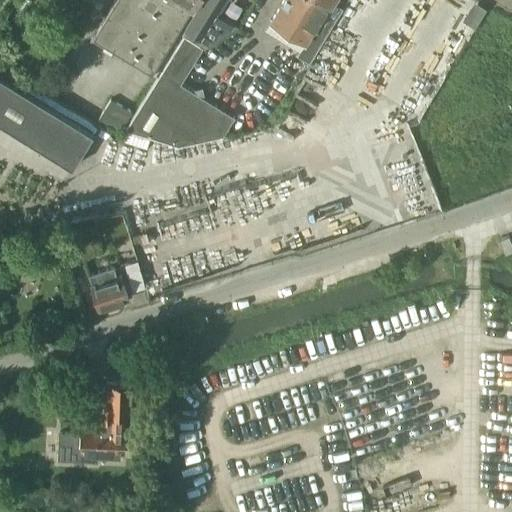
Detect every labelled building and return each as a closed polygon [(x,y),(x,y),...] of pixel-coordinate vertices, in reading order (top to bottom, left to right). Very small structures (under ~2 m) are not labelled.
[(114,0),(92,36),(103,43),(152,72),(196,0),(114,0)] [(218,13),(225,0),(202,0),(185,28),(209,44),(238,25),(218,13)] [(282,0),(270,19),(305,41),(297,54),(309,61),(342,8),(330,1),(329,0),(282,0)] [(234,116),(180,82),(203,46),(184,34),(125,128),(122,138),(146,145),(149,135),(179,145),(223,135),(234,116)] [(93,132),(0,75),(0,122),(72,166),(93,132)] [(132,112),(111,98),(98,118),(119,132),(132,112)] [(511,100),(423,137),(446,193),(511,166),(511,100)] [(511,241),(509,235),(500,239),(506,252),(511,249),(511,241)] [(113,266),(89,274),(92,284),(91,284),(98,307),(128,298),(121,275),(117,276),(113,266)] [(59,431),(58,458),(97,460),(97,451),(124,452),(125,425),(132,425),(134,383),(107,382),(105,423),(81,422),(81,432),(59,431)]
